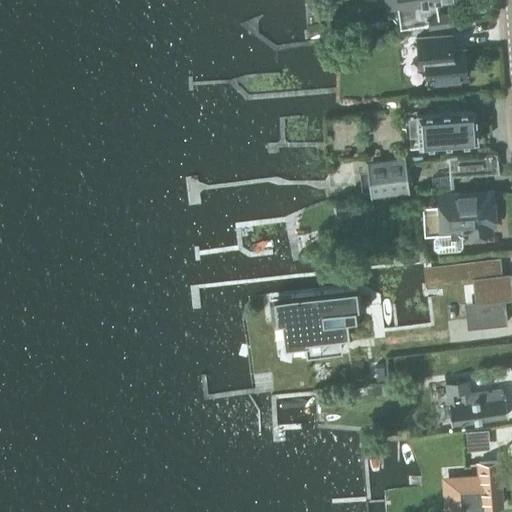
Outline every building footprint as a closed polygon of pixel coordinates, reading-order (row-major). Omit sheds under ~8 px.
[(438,13),(436,1),(443,0),(399,0),(403,24),(429,20),(430,25),(451,22),(450,11),(438,13)] [(452,49),(451,34),(417,36),(419,67),(426,66),(427,79),(467,76),(465,48),(452,49)] [(478,140),(475,109),(418,113),(418,111),(405,112),(406,121),(401,122),(401,128),(407,128),(407,135),(411,135),(412,147),(420,146),(420,145),(478,140)] [(500,171),(498,151),(447,156),(448,160),(444,161),(445,165),(448,164),(449,174),(500,171)] [(369,195),(408,191),(404,157),(366,160),(369,195)] [(491,231),(491,223),(495,223),(493,190),(439,194),(442,233),(437,234),(435,237),(435,245),(438,248),(459,247),(462,244),(462,236),(458,233),(458,225),(462,224),(462,227),(466,226),(467,232),(491,231)] [(461,262),(463,277),(472,276),(472,280),(475,300),(475,302),(505,299),(511,297),(511,282),(511,271),(502,272),(496,273),(494,258),(461,262)] [(356,288),(282,297),(283,310),(284,310),(285,321),(287,341),(307,339),(309,354),(339,351),(338,336),(349,334),(347,318),(356,317),(355,307),(358,307),(356,288)] [(384,365),(375,366),(377,379),(385,378),(384,365)] [(471,392),(469,378),(447,381),(453,422),(509,413),(506,394),(505,394),(504,388),(471,392)] [(367,394),(382,393),(381,384),(366,385),(367,394)] [(481,511),(483,511),(483,507),(501,505),(498,462),(480,464),(481,477),(447,479),(449,511),(481,511)]
